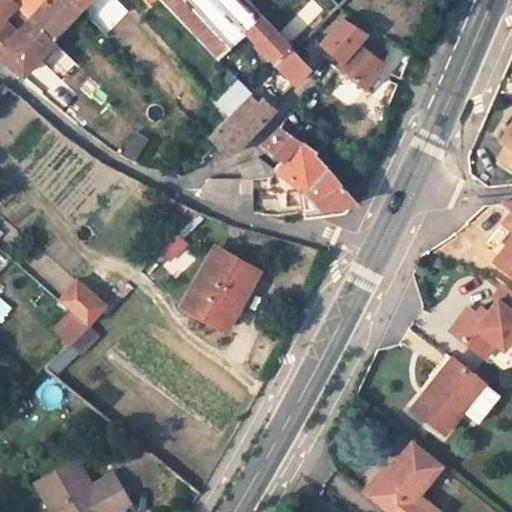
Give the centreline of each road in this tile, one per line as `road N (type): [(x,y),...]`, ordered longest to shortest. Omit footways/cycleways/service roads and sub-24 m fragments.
road 1 (residential): [(0,67),(105,154),(202,205),(286,231),(385,230)]
road 2 (secondary): [(231,511),(324,355),(385,230)]
road 3 (secondary): [(399,202),(495,0)]
road 4 (unknown): [(182,194),(248,150),(299,91)]
